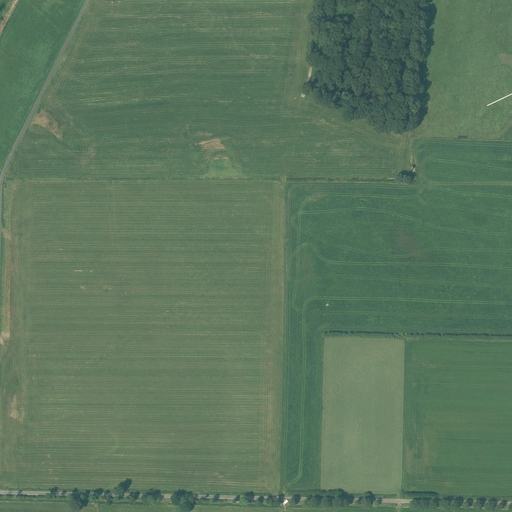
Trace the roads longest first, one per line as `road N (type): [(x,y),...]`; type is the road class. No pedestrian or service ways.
road 1 (unclassified): [(0,492),(511,502)]
road 2 (unclassified): [(87,0),(0,183)]
